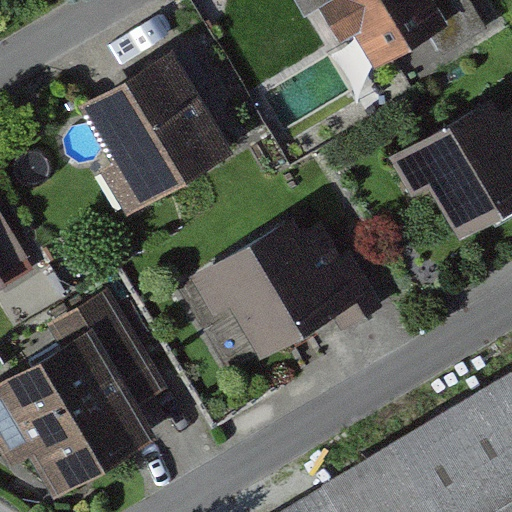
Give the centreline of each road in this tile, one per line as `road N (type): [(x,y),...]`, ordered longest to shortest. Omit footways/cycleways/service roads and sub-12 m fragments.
road 1 (residential): [(173,511),(511,309)]
road 2 (residential): [(0,84),(140,0)]
